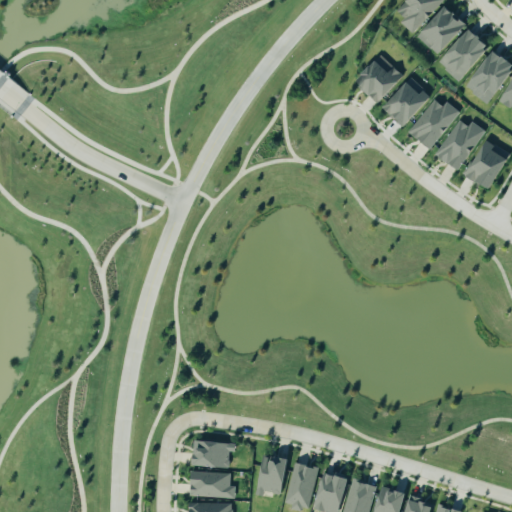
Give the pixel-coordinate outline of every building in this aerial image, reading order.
[(400,23),(412,34),(445,0),(407,0),(397,11),(404,19),(400,23)] [(417,38),(437,57),(466,25),(446,7),(417,38)] [(438,64),(458,82),(490,49),(470,30),(438,64)] [(490,105),(511,70),(511,64),(491,51),(466,90),(490,105)] [(378,104),(404,77),(381,56),(355,83),(378,104)] [(431,98),(411,79),(383,109),(403,128),(431,98)] [(511,80),(501,104),(511,109),(511,80)] [(446,102),(442,107),(435,101),(407,131),(427,150),(460,115),(446,102)] [(471,123),(468,127),(458,121),(435,156),(458,172),(484,132),(471,123)] [(509,160),(494,152),(496,148),(485,141),(464,176),(490,191),(509,160)] [(235,443),(194,441),(193,466),(228,468),(229,452),(235,452),(235,443)] [(287,458),(262,455),(257,495),(263,496),(263,492),(283,494),(287,458)] [(284,503),(292,505),(291,510),(298,511),(300,511),(301,508),(308,510),(318,468),(294,462),(284,503)] [(190,497),(235,499),(235,486),(230,486),(230,473),(191,472),(190,497)] [(324,511),(340,511),(347,477),(322,472),(315,510),(324,511)] [(343,511),(369,511),(375,485),(351,479),(343,511)] [(373,511),(400,511),(406,494),(383,486),(373,511)] [(430,511),(433,503),(409,497),(404,511),(430,511)] [(231,511),(232,504),(189,503),(188,511),(231,511)]
